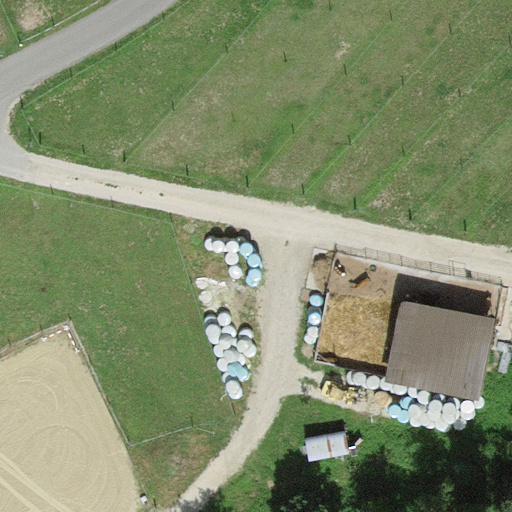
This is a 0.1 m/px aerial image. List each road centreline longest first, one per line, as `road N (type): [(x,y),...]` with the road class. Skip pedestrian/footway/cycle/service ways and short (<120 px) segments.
road 1 (track): [(0,157),(511,264)]
road 2 (residential): [(160,0),(77,60),(0,100)]
